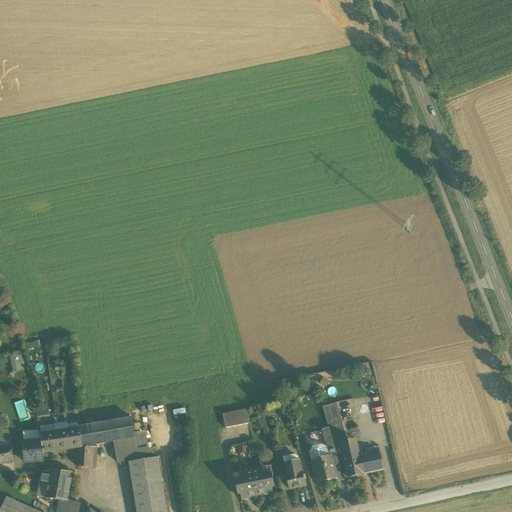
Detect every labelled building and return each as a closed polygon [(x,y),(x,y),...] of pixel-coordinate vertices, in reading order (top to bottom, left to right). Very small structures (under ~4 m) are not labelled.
[(39,347),(38,342),(26,345),(28,350),(39,347)] [(72,352),(65,350),(63,357),(70,359),(72,352)] [(24,354),(14,356),(17,372),(24,371),(23,364),(26,364),(24,354)] [(4,358),(9,374),(17,372),(14,356),(4,358)] [(323,407),(326,419),(327,419),(340,416),(337,404),(323,407)] [(37,418),(39,417),(50,415),(47,409),(35,411),(37,418)] [(222,415),(225,429),(249,424),(246,410),(222,415)] [(326,419),(328,425),(342,422),(340,416),(327,419),(326,419)] [(97,445),(114,442),(135,438),(134,433),(132,418),(79,427),(79,429),(82,447),(97,447),(97,445)] [(264,420),(256,422),(258,430),(266,427),(264,420)] [(347,439),(342,422),(328,425),(329,428),(333,443),(347,439)] [(67,423),(39,427),(40,431),(40,435),(41,435),(42,435),(79,429),(79,427),(78,423),(67,425),(67,423)] [(333,443),(329,428),(322,430),(326,445),(327,448),(330,457),(331,457),(331,458),(337,456),(333,443)] [(42,441),(43,453),(80,447),(82,447),(79,429),(42,435),(42,441)] [(0,441),(0,444),(8,442),(11,441),(8,430),(7,430),(0,431),(0,441)] [(23,432),(24,442),(42,441),(41,435),(40,435),(40,431),(23,432)] [(144,431),(134,433),(135,438),(137,450),(147,448),(144,431)] [(137,450),(135,438),(114,442),(116,453),(137,450)] [(43,462),(43,453),(42,441),(24,442),(25,463),(43,462)] [(363,474),(360,458),(359,454),(358,451),(354,452),(351,441),(340,443),(348,477),(348,478),(363,474)] [(309,453),(312,462),(330,457),(327,448),(321,445),(313,447),(309,453)] [(364,449),(366,456),(380,453),(378,446),(364,449)] [(95,468),(97,447),(82,447),(80,447),(79,468),(95,468)] [(0,464),(13,461),(10,448),(0,449),(0,464)] [(137,450),(116,453),(118,463),(148,458),(147,448),(137,450)] [(366,456),(360,458),(363,474),(384,470),(380,453),(366,456)] [(283,457),(284,464),(299,461),(299,459),(298,457),(296,455),(294,455),(283,457)] [(331,457),(330,457),(312,462),(317,483),(337,478),(331,458),(331,457)] [(129,463),(136,511),(166,511),(158,458),(129,463)] [(287,476),(290,490),(305,487),(299,461),(284,464),(287,476)] [(240,494),(242,500),(250,498),(250,497),(264,494),(264,495),(273,494),(272,488),(274,487),(271,473),(268,474),(262,470),(242,474),(238,480),(235,481),(238,494),(240,494)] [(44,471),(41,471),(38,486),(48,487),(49,482),(43,481),(44,471)] [(59,500),(67,501),(72,473),(44,471),(43,481),(49,482),(48,487),(45,499),(59,500)] [(280,477),(284,491),(290,490),(287,476),(280,477)] [(48,487),(38,486),(36,498),(45,499),(48,487)] [(36,511),(6,498),(0,511),(36,511)] [(78,511),(80,504),(70,502),(70,501),(67,501),(59,500),(57,511),(78,511)]
